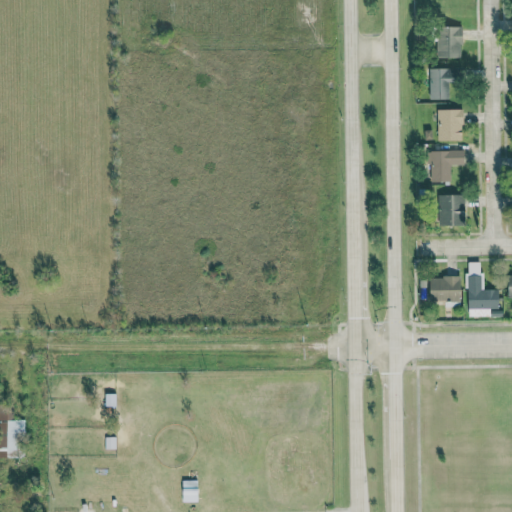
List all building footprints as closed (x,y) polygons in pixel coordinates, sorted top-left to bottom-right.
[(437,27),(437,58),(462,58),(462,27),(437,27)] [(428,69),(429,100),(449,99),(449,84),(462,84),(462,68),(428,69)] [(437,141),(463,140),(462,110),(436,110),(437,141)] [(429,182),(450,182),(450,165),(464,165),(464,151),(429,152),(429,182)] [(460,194),(434,193),(433,223),(459,224),(460,194)] [(476,261),(462,261),(463,308),(494,308),(493,288),(477,289),(476,261)] [(456,276),(424,275),(423,300),(455,301),(456,276)] [(182,502),(198,502),(198,480),(183,479),(182,502)]
